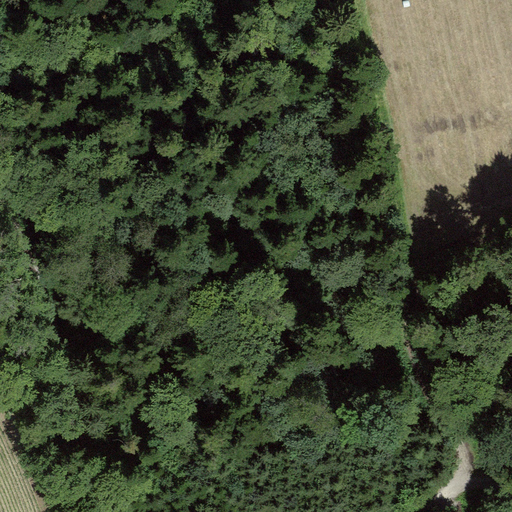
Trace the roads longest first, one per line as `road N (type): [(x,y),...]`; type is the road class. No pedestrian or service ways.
road 1 (track): [(511,234),(414,283),(405,314),(408,344),(471,485)]
road 2 (track): [(0,218),(41,298),(117,511)]
